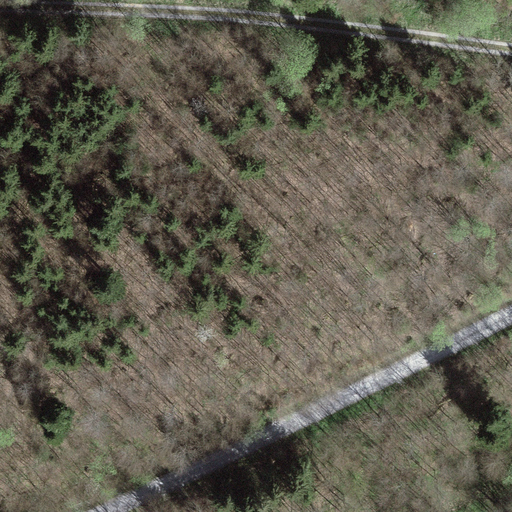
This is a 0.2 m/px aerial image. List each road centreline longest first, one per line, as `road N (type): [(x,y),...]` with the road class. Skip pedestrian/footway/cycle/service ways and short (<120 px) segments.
road 1 (track): [(511,50),(260,13),(0,8)]
road 2 (track): [(511,308),(83,511)]
